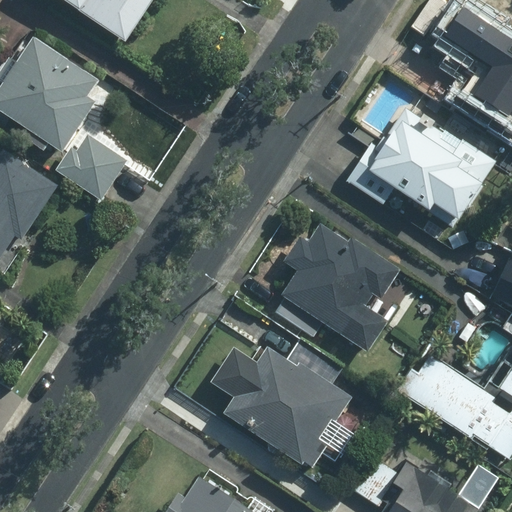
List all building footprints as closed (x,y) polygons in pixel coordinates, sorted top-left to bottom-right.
[(147,0),(47,0),(117,46),(147,0)] [(511,0),(470,0),(432,59),(468,82),(473,73),(511,97),(511,0)] [(0,81),(0,117),(61,157),(107,87),(29,36),(0,81)] [(392,192),(453,232),(496,167),(407,108),(357,184),(386,202),(392,192)] [(126,166),(88,139),(61,177),(98,204),(126,166)] [(0,264),(52,188),(0,152),(0,264)] [(392,281),(321,233),(280,291),(365,350),(385,321),(371,311),(392,281)] [(511,254),(493,295),(511,303),(511,254)] [(216,414),(307,474),(353,404),(239,330),(206,381),(228,395),(216,414)] [(511,361),(485,402),(425,362),(399,401),(502,471),(511,456),(511,361)] [(264,511),(200,465),(165,511),(264,511)] [(371,511),(471,511),(405,465),(371,511)]
